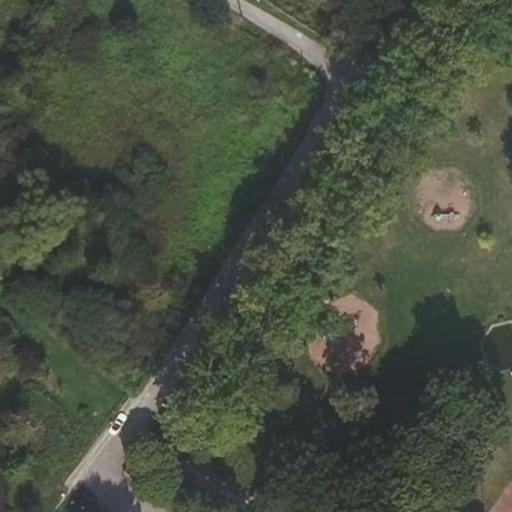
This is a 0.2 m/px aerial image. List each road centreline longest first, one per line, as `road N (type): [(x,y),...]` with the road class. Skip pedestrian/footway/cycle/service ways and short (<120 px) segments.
road 1 (residential): [(349,85),(98,477),(149,511)]
road 2 (residential): [(220,0),(349,85)]
road 3 (track): [(129,427),(243,511)]
